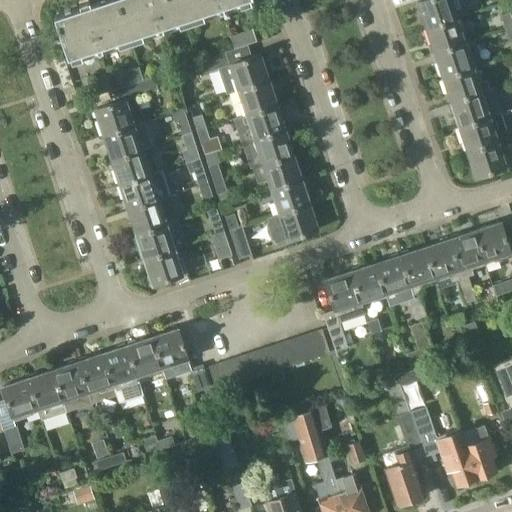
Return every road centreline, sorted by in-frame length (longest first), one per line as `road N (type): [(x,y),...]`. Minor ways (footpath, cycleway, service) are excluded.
road 1 (residential): [(120,312),(15,0)]
road 2 (residential): [(120,312),(364,232)]
road 3 (residential): [(288,0),(364,232)]
road 4 (residential): [(460,201),(426,165),(372,0)]
road 5 (residential): [(34,341),(0,216)]
